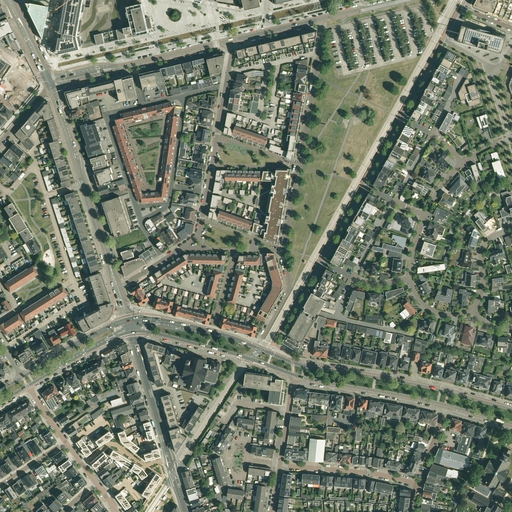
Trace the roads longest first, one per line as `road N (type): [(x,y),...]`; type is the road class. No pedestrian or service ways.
road 1 (residential): [(442,39),(277,336)]
road 2 (primary): [(511,409),(304,366),(253,346)]
road 3 (residential): [(283,250),(325,18)]
road 4 (residential): [(140,221),(107,115),(185,95)]
road 5 (primary): [(130,331),(293,374)]
road 6 (residential): [(187,244),(199,230),(225,85)]
road 7 (primary): [(293,374),(444,405)]
road 8 (secondary): [(173,474),(130,331)]
road 9 (residential): [(185,95),(169,204),(140,221)]
road 10 (residential): [(416,485),(280,464)]
road 11 (primary): [(253,346),(171,322),(127,320)]
road 12 (unclassified): [(105,70),(230,41)]
road 13 (primary): [(127,320),(21,377)]
